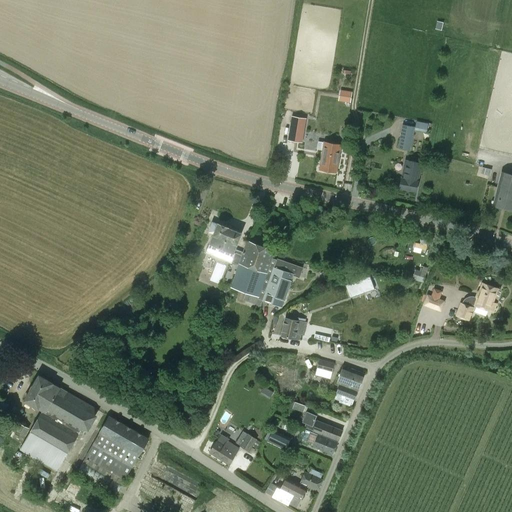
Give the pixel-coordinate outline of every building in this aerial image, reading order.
[(339,101),(351,102),(352,92),(341,90),(339,101)] [(292,117),(288,140),(298,142),(300,130),(304,131),(306,119),(292,117)] [(398,147),(410,150),(414,130),(427,132),(429,123),(415,121),(414,127),(402,125),(398,147)] [(324,142),(319,169),(336,172),(341,145),(324,142)] [(421,163),(405,160),(400,188),(416,191),(421,163)] [(511,174),(501,172),(493,205),(511,210),(511,174)] [(235,249),(240,237),(241,233),(218,224),(212,222),(208,232),(214,235),(210,243),(206,253),(231,263),(238,266),(243,252),(235,249)] [(258,298),(262,300),(276,259),(272,258),(275,250),(247,240),(243,252),(238,266),(231,287),(258,297),(258,298)] [(299,276),(302,267),(277,260),(276,259),(262,300),(282,307),(293,275),(299,276)] [(345,285),(350,298),(374,289),(370,276),(345,285)] [(474,307),(475,305),(493,312),(496,303),(492,302),(497,289),(482,284),(477,298),(476,297),(472,296),(471,296),(469,297),(467,298),(464,300),(462,303),(460,302),(455,315),(469,321),(474,307)] [(431,295),(427,294),(423,305),(441,312),(445,301),(440,299),(442,291),(434,288),(431,295)] [(282,335),(298,338),(298,334),(304,335),(306,323),(306,319),(298,318),(297,321),(285,318),(282,335)] [(330,379),(335,364),(319,359),(315,375),(330,379)] [(364,373),(343,365),(337,383),(340,384),(337,393),(342,395),(339,402),(352,407),(354,400),(358,390),(358,391),(364,373)] [(58,470),(79,433),(80,430),(82,431),(86,430),(90,432),(99,416),(96,414),(95,405),(60,387),(53,383),(39,375),(24,400),(38,408),(43,410),(42,412),(41,411),(31,431),(20,450),(35,458),(35,457),(58,470)] [(273,389),(266,385),(262,392),(269,396),(273,389)] [(306,406),(295,402),(292,409),(303,413),(306,406)] [(317,416),(307,412),(302,422),(306,424),(305,427),(338,440),(342,430),(315,419),(317,416)] [(150,438),(109,415),(99,432),(100,432),(85,458),(76,474),(115,497),(125,481),(139,455),(140,456),(150,438)] [(29,427),(20,423),(13,438),(22,442),(29,427)] [(286,450),(291,438),(273,429),(267,441),(286,450)] [(300,438),(300,439),(301,440),(302,440),(301,441),(333,454),(338,442),(318,435),(306,430),(305,432),(305,431),(304,431),(303,431),(302,431),(302,432),(301,432),(300,433),(300,434),(299,434),(299,435),(299,437),(299,438),(300,438)] [(256,450),(260,442),(257,440),(257,439),(248,433),(240,446),(250,452),(252,448),(256,450)] [(228,441),(229,439),(221,434),(217,441),(210,453),(229,464),(239,448),(228,441)] [(305,472),(301,482),(300,484),(287,477),(280,488),(277,487),(270,482),(264,492),(272,496),(288,505),(289,504),(297,508),(307,487),(306,487),(307,484),(318,489),(323,479),(321,478),(323,474),(311,468),(309,473),(305,472)]
